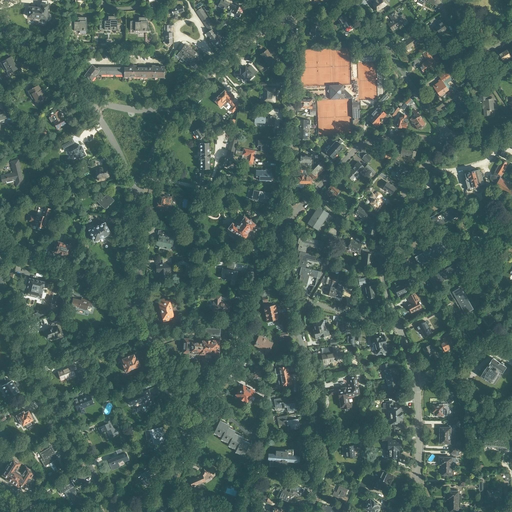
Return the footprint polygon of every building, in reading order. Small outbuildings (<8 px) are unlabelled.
[(225,9),(227,10),(230,3),(225,1),(225,0),(221,0),(218,6),(222,8),(222,9),(225,10),(225,9)] [(375,0),(376,2),(373,5),(377,11),(386,5),(382,0),(375,0)] [(48,1),(42,1),(41,9),(29,7),(29,12),(28,11),(26,13),(26,14),(28,15),(28,17),(30,17),(31,18),(33,18),(33,17),(42,18),(42,19),(44,19),(45,18),(47,19),(48,1)] [(235,15),(239,17),(241,13),(237,11),(240,6),(236,5),(235,6),(230,3),(227,10),(228,11),(228,12),(231,14),(232,13),(235,15)] [(182,6),(171,10),(173,15),(173,19),(177,19),(177,14),(184,11),(182,6)] [(390,23),(388,24),(392,31),(407,21),(403,14),(398,17),(395,12),(393,13),(391,15),(389,16),(391,19),(392,18),(393,21),(391,22),(390,21),(390,22),(390,23)] [(351,25),(344,14),(337,19),(342,26),(344,29),(345,29),(347,32),(353,28),(351,25)] [(101,20),(100,20),(100,21),(100,29),(105,29),(105,30),(110,30),(110,29),(114,29),(115,30),(115,29),(117,29),(117,30),(117,21),(116,21),(116,16),(110,16),(110,15),(109,15),(107,15),(107,18),(108,18),(108,21),(105,21),(105,20),(101,20)] [(75,21),(71,21),(69,21),(69,22),(69,30),(74,30),(74,31),(80,31),(80,30),(83,30),(85,30),(87,30),(87,31),(87,22),(86,22),(86,17),(80,17),(80,16),(79,16),(77,16),(77,19),(78,19),(78,22),(75,22),(75,21)] [(130,22),(130,30),(135,30),(135,31),(141,31),(141,30),(144,30),(144,31),(146,31),(146,30),(147,30),(147,31),(148,31),(148,22),(146,22),(147,17),(141,17),(139,17),(139,16),(138,16),(138,19),(139,19),(139,22),(136,22),(136,21),(132,21),(130,21),(130,22)] [(319,22),(319,18),(311,18),(311,22),(312,22),(311,31),(310,31),(310,36),(312,36),(312,37),(313,37),(313,36),(318,37),(319,26),(316,26),(316,22),(319,22)] [(437,25),(434,27),(439,35),(441,37),(444,35),(442,33),(447,29),(440,19),(437,21),(435,23),(437,25)] [(212,29),(209,31),(207,33),(214,44),(215,43),(216,44),(218,43),(218,42),(220,41),(219,39),(218,38),(212,29)] [(94,31),(92,31),(68,33),(61,34),(62,44),(64,61),(69,61),(68,54),(70,51),(88,49),(88,51),(108,49),(115,49),(147,50),(147,33),(108,31),(94,31)] [(412,49),(411,47),(419,42),(415,35),(416,35),(413,31),(408,35),(410,38),(403,42),(404,43),(402,44),(406,50),(409,49),(410,50),(412,49)] [(180,51),(177,55),(182,58),(184,55),(190,47),(189,46),(188,47),(185,44),(180,51)] [(184,55),(182,58),(186,61),(188,58),(194,50),(191,48),(191,47),(190,47),(184,55)] [(273,58),(267,50),(265,52),(261,47),(258,49),(262,54),(261,54),(264,58),(264,59),(265,61),(266,61),(269,66),(276,61),(277,62),(280,60),(277,56),(273,58)] [(188,58),(186,61),(190,64),(198,53),(197,52),(197,53),(194,50),(188,58)] [(501,64),(511,57),(511,53),(510,55),(507,50),(500,54),(502,59),(500,61),(501,64)] [(424,65),(420,67),(425,74),(438,65),(437,64),(440,62),(436,56),(433,58),(428,51),(424,55),(428,61),(425,62),(426,63),(423,64),(424,65)] [(198,53),(190,64),(194,67),(196,64),(197,63),(199,60),(202,57),(199,54),(199,53),(198,53)] [(461,54),(457,57),(460,59),(457,62),(467,74),(470,72),(471,73),(474,70),(473,69),(476,67),(466,54),(464,56),(461,54)] [(18,69),(11,57),(0,63),(3,67),(4,66),(9,74),(18,69)] [(452,64),(446,68),(438,74),(442,80),(433,86),(437,92),(439,95),(440,96),(441,96),(446,92),(447,93),(452,90),(448,83),(456,77),(457,80),(461,78),(461,77),(452,64)] [(164,69),(164,66),(155,66),(152,66),(152,68),(136,68),(136,65),(133,65),(133,68),(98,67),(97,69),(92,65),(85,76),(92,81),(93,80),(94,80),(96,78),(95,77),(97,74),(101,74),(101,76),(102,76),(102,74),(112,74),(112,75),(113,75),(113,74),(123,74),(123,76),(124,76),(124,77),(129,77),(129,78),(132,78),(132,77),(164,77),(164,72),(164,69)] [(252,74),(256,71),(251,66),(247,69),(245,67),(241,70),(240,69),(239,70),(238,69),(235,72),(236,73),(235,73),(237,76),(237,77),(238,77),(240,80),(245,76),(249,80),(253,76),(252,74)] [(46,98),(39,85),(28,91),(30,95),(31,95),(36,103),(41,100),(42,101),(43,100),(42,100),(46,98)] [(245,92),(241,87),(238,90),(242,94),(244,96),(246,94),(244,92),(245,92)] [(330,88),(327,91),(330,94),(331,98),(331,99),(336,99),(342,99),(345,98),(345,99),(350,99),(350,98),(351,98),(352,99),(352,103),(353,114),(353,118),(354,118),(354,120),(353,120),(353,128),(355,128),(360,123),(359,120),(358,120),(358,118),(361,118),(361,114),(360,114),(360,111),(360,110),(359,102),(355,103),(355,99),(343,88),(341,88),(341,87),(336,88),(330,88)] [(274,102),(275,89),(264,88),(264,101),(274,102)] [(218,98),(215,102),(221,107),(224,104),(225,105),(229,101),(230,101),(231,102),(234,98),(229,92),(228,93),(225,90),(217,97),(218,98)] [(459,92),(453,96),(457,102),(456,103),(457,103),(456,105),(455,105),(453,109),(456,110),(457,109),(458,109),(455,116),(459,118),(462,113),(463,114),(465,108),(466,109),(469,105),(460,101),(458,97),(461,95),(459,92)] [(386,94),(384,96),(379,101),(382,103),(388,97),(386,95),(386,94)] [(486,95),(478,96),(479,101),(483,100),(484,104),(483,104),(483,108),(484,108),(485,116),(490,115),(490,111),(491,111),(491,110),(493,110),(492,99),(486,100),(486,95)] [(315,97),(312,96),(312,100),(308,100),(308,98),(305,98),(305,99),(301,99),(301,104),(316,105),(316,104),(315,104),(315,97)] [(404,102),(404,103),(407,105),(409,106),(414,100),(412,99),(409,97),(407,99),(404,102)] [(236,103),(236,104),(230,110),(233,113),(239,106),(236,103)] [(301,108),(310,109),(310,112),(312,112),(315,112),(316,112),(316,105),(301,104),(300,105),(300,107),(301,108)] [(377,107),(373,112),(384,122),(389,116),(390,114),(394,116),(396,114),(399,109),(395,106),(392,112),(390,110),(388,110),(386,113),(382,109),(381,110),(377,107)] [(56,122),(54,123),(57,128),(62,125),(63,126),(65,125),(65,124),(66,124),(63,118),(61,119),(60,117),(58,113),(59,112),(57,109),(50,113),(52,117),(52,116),(56,122)] [(0,129),(1,130),(0,127),(0,120),(1,120),(3,119),(5,119),(5,118),(6,118),(7,121),(12,120),(9,110),(4,111),(2,112),(0,112),(0,129)] [(424,123),(418,114),(419,114),(417,111),(415,112),(414,110),(412,111),(414,114),(411,117),(412,118),(410,119),(412,123),(414,123),(417,128),(424,123)] [(371,114),(373,116),(369,120),(375,126),(377,127),(381,123),(382,124),(384,122),(373,112),(371,114)] [(407,122),(407,119),(406,118),(406,116),(402,115),(401,115),(400,118),(400,117),(400,118),(399,118),(398,122),(397,122),(396,126),(401,127),(401,126),(405,127),(407,122)] [(254,117),(254,123),(265,123),(265,122),(268,122),(268,126),(273,126),(273,123),(273,117),(273,116),(268,116),(268,119),(266,119),(265,119),(265,117),(262,117),(255,117),(254,117)] [(300,120),(300,128),(308,129),(308,125),(310,125),(310,120),(308,120),(300,120)] [(201,127),(193,132),(201,143),(203,143),(202,140),(205,138),(204,136),(201,131),(202,130),(201,127)] [(300,128),(299,139),(307,140),(308,129),(300,128)] [(338,138),(331,146),(338,153),(339,152),(340,152),(341,150),(341,149),(343,147),(344,147),(341,145),(340,144),(342,141),(338,138)] [(82,146),(81,147),(80,147),(79,144),(75,146),(74,147),(73,144),(74,144),(75,143),(72,139),(60,145),(63,150),(67,147),(69,149),(71,154),(72,153),(74,157),(76,156),(76,157),(77,156),(78,155),(80,158),(86,155),(83,151),(84,150),(83,150),(82,147),(82,146)] [(258,147),(261,147),(260,151),(272,151),(273,144),(268,144),(268,142),(270,142),(270,141),(258,140),(258,145),(258,147)] [(201,173),(196,173),(197,183),(205,183),(205,179),(204,179),(204,169),(210,169),(210,158),(211,158),(211,155),(209,155),(209,143),(203,143),(201,143),(201,173)] [(337,153),(338,153),(331,146),(329,144),(324,150),(331,156),(330,157),(333,159),(333,158),(335,156),(336,156),(337,154),(337,153)] [(416,152),(398,148),(397,155),(401,156),(402,154),(409,156),(409,158),(414,159),(415,157),(416,154),(415,154),(416,152)] [(236,151),(236,153),(236,154),(242,155),(241,159),(247,161),(246,163),(252,164),(254,157),(255,158),(256,151),(244,149),(243,151),(237,150),(236,151)] [(378,156),(380,162),(382,161),(386,160),(390,158),(387,150),(379,153),(380,155),(380,156),(378,156)] [(240,162),(233,158),(234,156),(227,154),(226,157),(225,160),(223,166),(231,168),(232,163),(238,166),(240,162)] [(366,154),(363,158),(367,163),(371,159),(366,154)] [(299,160),(299,162),(304,162),(304,165),(305,165),(305,166),(306,166),(313,166),(314,165),(315,164),(315,162),(313,162),(313,160),(311,160),(311,156),(307,156),(304,156),(301,156),(300,160),(299,160)] [(17,186),(23,184),(18,160),(11,162),(14,174),(12,174),(12,173),(1,176),(3,183),(6,182),(6,183),(13,181),(16,181),(17,186)] [(502,160),(495,172),(494,175),(493,175),(492,175),(492,176),(491,176),(491,177),(491,178),(491,179),(491,180),(492,180),(492,181),(493,181),(494,181),(495,185),(496,186),(511,196),(511,195),(511,184),(501,178),(509,164),(506,162),(507,162),(505,161),(502,160)] [(316,167),(315,168),(320,173),(322,170),(323,170),(324,170),(325,168),(325,167),(326,167),(320,162),(320,163),(319,162),(317,165),(318,165),(316,167)] [(347,175),(352,180),(360,171),(363,167),(358,162),(354,166),(354,167),(353,168),(353,169),(347,175)] [(368,173),(370,176),(371,175),(372,175),(375,172),(367,165),(364,168),(369,172),(368,173)] [(397,173),(395,176),(401,180),(404,175),(404,176),(405,174),(406,171),(401,168),(398,166),(394,171),(397,173)] [(108,174),(107,167),(103,168),(103,167),(96,168),(98,180),(102,179),(102,178),(108,177),(109,177),(109,176),(110,176),(109,175),(109,174),(108,174)] [(311,170),(309,173),(310,174),(315,179),(315,178),(316,179),(317,177),(317,176),(318,176),(317,175),(320,173),(315,168),(314,169),(312,171),(311,170)] [(259,180),(271,181),(272,174),(267,174),(267,172),(269,172),(269,171),(257,170),(257,175),(260,175),(259,180)] [(481,172),(480,173),(480,170),(474,171),(474,170),(471,171),(471,172),(471,171),(471,172),(466,174),(468,180),(467,180),(469,188),(468,188),(467,189),(468,191),(469,191),(475,190),(475,189),(475,188),(479,187),(479,188),(480,188),(485,187),(486,187),(487,185),(487,184),(485,183),(484,184),(483,177),(484,176),(484,175),(484,174),(484,173),(483,173),(483,172),(482,172),(481,172)] [(312,183),(312,181),(312,179),(313,178),(307,173),(306,174),(300,173),(300,175),(298,175),(298,178),(296,178),(296,180),(295,180),(295,186),(309,186),(309,183),(311,184),(311,183),(312,183)] [(392,194),(395,188),(393,186),(392,185),(387,182),(383,188),(386,190),(387,191),(392,194)] [(337,196),(336,195),(340,190),(333,184),(329,189),(326,192),(334,199),(337,196)] [(263,192),(254,190),(253,196),(251,196),(251,197),(252,197),(252,200),(265,202),(266,199),(270,200),(271,193),(265,192),(264,192),(263,192)] [(372,194),(370,197),(373,199),(371,203),(372,204),(370,206),(375,209),(376,208),(378,209),(382,204),(381,203),(383,201),(379,199),(381,195),(377,192),(375,195),(372,194)] [(108,206),(114,200),(108,194),(104,198),(102,197),(103,196),(101,194),(96,199),(106,209),(109,207),(108,206)] [(170,204),(171,198),(164,197),(160,196),(158,202),(157,202),(156,207),(166,209),(166,210),(170,211),(171,205),(170,204)] [(331,206),(337,212),(339,209),(334,203),(331,206)] [(369,218),(367,216),(369,213),(359,206),(354,213),(364,220),(363,221),(366,223),(367,221),(368,222),(369,218)] [(31,217),(29,221),(35,222),(34,224),(35,224),(35,225),(45,228),(48,217),(50,217),(52,210),(44,207),(41,216),(37,215),(36,218),(31,217)] [(328,214),(323,210),(319,208),(317,212),(315,211),(310,219),(311,220),(309,224),(318,230),(320,226),(321,227),(326,218),(328,214)] [(447,212),(445,209),(440,212),(446,223),(456,217),(454,213),(452,209),(447,212)] [(432,217),(429,218),(431,221),(433,226),(435,229),(446,223),(440,212),(434,215),(434,216),(436,218),(433,220),(432,217)] [(257,222),(254,220),(251,218),(250,220),(244,215),(239,222),(236,220),(233,224),(232,223),(229,228),(239,235),(236,238),(241,242),(243,239),(244,239),(246,238),(246,237),(247,236),(247,235),(246,234),(250,229),(251,229),(252,228),(253,228),(254,227),(254,226),(255,225),(254,225),(257,222)] [(369,218),(368,222),(369,222),(366,233),(375,235),(378,224),(376,223),(377,220),(370,218),(369,218)] [(88,228),(88,229),(89,229),(95,242),(96,241),(96,242),(97,242),(98,242),(98,241),(99,241),(99,240),(99,239),(106,236),(106,237),(107,237),(108,237),(108,236),(109,236),(110,235),(110,234),(105,223),(99,226),(98,225),(96,226),(95,228),(93,224),(87,226),(88,228)] [(158,242),(156,241),(155,247),(159,247),(159,248),(160,248),(170,250),(171,244),(173,244),(174,239),(167,238),(169,231),(160,230),(158,242)] [(327,233),(324,239),(337,244),(339,237),(327,233)] [(297,251),(300,252),(306,253),(308,245),(316,247),(316,245),(321,247),(323,242),(300,236),(299,239),(300,239),(297,251)] [(441,253),(452,247),(446,236),(435,242),(441,253)] [(64,254),(69,256),(70,256),(71,256),(71,255),(72,250),(71,250),(72,246),(73,241),(68,240),(67,244),(58,242),(57,244),(56,244),(55,245),(54,249),(54,250),(54,251),(55,252),(60,253),(60,254),(60,255),(63,255),(64,255),(64,254)] [(362,253),(363,250),(363,249),(360,248),(362,245),(351,240),(347,248),(358,253),(358,254),(360,255),(362,253)] [(441,253),(435,242),(430,245),(432,248),(427,251),(431,259),(441,253)] [(431,259),(427,251),(425,248),(420,251),(421,254),(416,257),(419,262),(420,265),(431,259)] [(364,250),(363,249),(363,250),(362,253),(363,253),(363,265),(371,266),(372,254),(372,250),(364,250)] [(238,254),(231,252),(230,261),(237,262),(238,254)] [(305,269),(305,268),(307,260),(316,263),(318,256),(306,253),(300,252),(300,255),(301,255),(298,267),(301,267),(305,269)] [(171,258),(162,259),(163,264),(156,265),(157,265),(157,271),(157,272),(160,272),(161,278),(167,277),(167,278),(168,278),(167,271),(171,271),(171,270),(170,270),(170,264),(172,264),(171,258)] [(456,274),(467,268),(461,258),(450,264),(456,274)] [(223,269),(222,273),(223,273),(222,279),(224,279),(225,280),(226,279),(230,280),(231,280),(231,279),(236,280),(237,271),(234,270),(231,270),(232,268),(234,268),(235,263),(233,262),(228,262),(227,267),(227,269),(223,269)] [(456,274),(450,264),(445,267),(446,270),(441,273),(446,280),(456,274)] [(305,269),(301,267),(300,270),(302,271),(299,282),(306,284),(308,276),(320,278),(321,272),(305,268),(305,269)] [(446,280),(441,273),(440,270),(434,273),(436,276),(431,279),(433,283),(435,286),(446,280)] [(31,279),(30,279),(26,295),(36,297),(36,296),(41,297),(44,288),(45,288),(47,287),(47,284),(47,283),(45,283),(45,282),(43,282),(42,281),(41,281),(40,281),(39,282),(35,281),(35,280),(33,279),(32,279),(31,279)] [(396,287),(394,288),(398,297),(402,295),(402,294),(406,292),(404,288),(405,287),(404,285),(403,286),(403,284),(404,284),(402,279),(398,281),(399,284),(396,285),(396,287)] [(335,297),(337,289),(334,288),(335,282),(331,281),(329,290),(327,289),(326,294),(331,296),(335,297)] [(340,289),(337,289),(335,297),(338,298),(341,298),(342,292),(342,290),(344,291),(346,285),(341,284),(340,289)] [(373,286),(365,287),(367,299),(375,298),(373,286)] [(457,297),(454,299),(457,304),(467,298),(461,288),(458,289),(454,292),(457,297)] [(261,292),(261,294),(262,297),(263,303),(268,302),(267,296),(269,296),(268,290),(261,292)] [(407,306),(411,313),(421,308),(417,301),(419,300),(415,292),(407,297),(409,301),(410,302),(407,304),(408,306),(407,306)] [(209,296),(209,297),(210,297),(214,297),(213,300),(215,300),(215,303),(214,303),(213,313),(229,314),(229,310),(230,307),(229,307),(229,303),(223,303),(223,304),(220,303),(221,296),(220,296),(220,297),(209,296)] [(164,298),(159,300),(159,303),(160,305),(159,305),(160,307),(160,308),(162,314),(162,315),(162,316),(163,317),(164,321),(174,319),(171,306),(180,303),(179,299),(170,301),(169,300),(165,301),(164,298)] [(467,298),(457,304),(460,310),(463,308),(466,313),(470,311),(473,309),(467,298)] [(71,306),(85,309),(86,305),(91,306),(92,302),(82,299),(81,301),(73,299),(71,306)] [(278,314),(276,304),(269,306),(269,304),(264,306),(264,307),(263,307),(264,313),(265,313),(267,322),(278,319),(278,318),(279,317),(278,315),(277,314),(278,314)] [(48,329),(49,329),(44,331),(47,338),(51,337),(52,339),(57,337),(56,336),(60,334),(57,326),(55,323),(60,321),(59,318),(50,321),(51,325),(52,324),(54,327),(52,328),(52,327),(48,329)] [(313,330),(325,328),(326,328),(326,324),(324,324),(323,319),(317,320),(317,319),(316,319),(315,319),(314,319),(314,320),(313,320),(313,321),(314,322),(313,322),(314,327),(313,327),(313,330)] [(427,324),(425,321),(415,326),(418,331),(421,330),(424,337),(432,333),(430,329),(431,329),(427,323),(427,324)] [(341,327),(341,331),(351,332),(351,326),(349,326),(349,323),(344,322),(344,324),(342,324),(342,327),(341,327)] [(470,330),(469,329),(466,331),(471,338),(473,336),(477,341),(483,337),(480,332),(481,331),(477,326),(473,328),(470,330)] [(216,355),(217,355),(217,353),(219,353),(219,351),(220,351),(220,350),(220,340),(218,340),(218,335),(220,335),(221,329),(206,328),(205,334),(210,335),(210,336),(208,335),(208,338),(210,338),(210,341),(206,341),(205,340),(204,340),(203,340),(203,343),(194,342),(194,340),(193,339),(184,338),(183,348),(182,349),(182,351),(183,352),(183,353),(192,354),(192,353),(201,354),(202,355),(203,355),(205,354),(206,354),(206,352),(211,352),(211,354),(212,354),(213,355),(215,355),(216,355)] [(315,337),(315,339),(321,338),(321,337),(329,335),(328,331),(326,332),(325,328),(313,330),(313,331),(314,331),(314,334),(313,334),(313,335),(313,336),(313,337),(314,337),(315,337)] [(452,340),(455,338),(452,331),(449,332),(450,335),(446,337),(447,338),(444,339),(444,341),(441,343),(442,345),(445,352),(455,347),(452,340)] [(256,342),(255,345),(268,352),(270,349),(271,348),(271,347),(273,343),(269,341),(270,339),(267,337),(267,336),(263,334),(262,337),(259,335),(257,341),(256,340),(256,342)] [(372,347),(387,344),(387,343),(386,343),(385,340),(386,340),(387,339),(387,338),(386,337),(385,337),(382,338),(382,335),(379,336),(379,337),(376,338),(376,335),(371,336),(371,339),(372,343),(373,347),(372,347)] [(387,353),(387,352),(386,347),(388,347),(387,346),(387,344),(372,347),(373,349),(373,351),(375,350),(376,354),(382,353),(383,354),(383,355),(384,355),(385,355),(386,355),(387,354),(387,353)] [(431,345),(424,348),(427,356),(432,354),(434,358),(437,356),(436,352),(434,353),(431,345)] [(333,346),(332,346),(334,353),(329,354),(329,355),(327,355),(327,354),(322,355),(324,365),(329,364),(328,361),(330,361),(330,362),(341,360),(339,352),(338,346),(333,346)] [(105,349),(94,353),(99,366),(110,362),(105,349)] [(135,368),(140,366),(137,358),(136,359),(134,354),(120,360),(122,365),(123,365),(126,373),(130,371),(131,370),(135,368)] [(69,377),(75,374),(73,369),(76,368),(75,364),(74,365),(73,362),(78,360),(75,355),(68,357),(70,363),(71,363),(72,366),(66,368),(67,369),(58,372),(59,374),(60,378),(61,380),(66,378),(66,379),(69,377)] [(506,368),(506,367),(504,365),(505,364),(502,362),(501,363),(499,362),(494,358),(490,364),(490,363),(488,366),(486,369),(486,368),(483,372),(484,372),(482,376),(491,382),(495,376),(495,377),(499,370),(503,372),(503,371),(504,371),(504,370),(505,370),(505,369),(506,368)] [(396,373),(395,368),(389,369),(388,363),(380,365),(382,370),(383,370),(383,371),(382,372),(383,375),(384,375),(385,380),(396,378),(395,374),(396,373)] [(255,366),(253,378),(259,379),(260,375),(261,375),(262,371),(261,371),(261,367),(262,365),(255,364),(255,366)] [(268,379),(278,377),(288,375),(287,370),(288,370),(290,369),(289,366),(288,367),(288,366),(279,368),(280,371),(279,371),(279,373),(280,373),(281,374),(275,376),(275,372),(269,373),(270,377),(268,377),(268,379)] [(289,375),(288,375),(278,377),(280,387),(292,384),(291,379),(290,379),(290,375),(289,375)] [(3,385),(2,385),(8,397),(19,392),(12,380),(8,382),(7,381),(5,376),(0,378),(0,383),(1,383),(3,385)] [(349,408),(352,407),(351,403),(348,404),(347,396),(359,394),(356,376),(349,377),(351,384),(349,385),(349,386),(345,387),(345,388),(329,391),(330,394),(338,393),(338,397),(339,398),(341,409),(345,409),(346,410),(347,410),(348,410),(349,410),(349,409),(349,408)] [(388,396),(394,394),(392,389),(399,387),(398,381),(397,381),(396,378),(385,380),(386,384),(386,385),(387,389),(386,390),(388,396)] [(235,395),(243,401),(244,400),(247,402),(255,392),(251,389),(249,390),(244,385),(240,389),(240,388),(237,391),(238,392),(235,395)] [(94,404),(91,396),(92,396),(89,388),(84,390),(86,397),(74,401),(77,409),(79,412),(84,410),(83,408),(94,404)] [(141,393),(132,397),(132,396),(127,398),(130,405),(134,404),(134,402),(143,399),(146,406),(154,403),(149,390),(143,392),(143,393),(142,394),(141,393)] [(450,397),(446,401),(449,405),(454,400),(452,398),(450,397)] [(289,411),(297,410),(295,401),(287,402),(284,403),(283,398),(274,399),(276,409),(284,407),(284,408),(288,408),(289,411)] [(388,412),(389,416),(403,415),(402,415),(402,410),(401,411),(401,407),(391,407),(391,405),(393,405),(392,402),(386,402),(386,403),(383,404),(383,409),(386,409),(386,412),(388,412)] [(440,402),(433,402),(433,407),(433,410),(433,412),(434,412),(434,415),(445,416),(445,415),(447,415),(447,410),(444,410),(444,404),(440,404),(440,402)] [(24,411),(17,416),(15,418),(16,421),(18,420),(19,422),(20,422),(23,426),(26,424),(27,427),(32,424),(30,421),(33,420),(31,416),(31,415),(29,411),(25,413),(24,411)] [(287,421),(286,415),(278,417),(280,426),(287,425),(288,426),(291,425),(292,429),(300,428),(298,418),(290,420),(287,421)] [(403,415),(389,416),(387,416),(387,430),(394,429),(393,426),(391,426),(391,424),(401,423),(401,420),(402,420),(402,415),(403,415)] [(108,423),(98,427),(101,433),(108,430),(109,433),(108,433),(110,438),(113,436),(114,437),(115,436),(114,436),(117,435),(116,435),(120,433),(118,428),(115,429),(110,416),(103,419),(105,422),(107,421),(108,423)] [(220,420),(214,432),(213,434),(222,438),(221,440),(229,444),(228,446),(236,450),(235,452),(244,457),(250,443),(243,439),(244,437),(235,433),(236,430),(229,427),(230,425),(220,420)] [(439,435),(452,436),(454,436),(454,426),(448,426),(448,427),(447,427),(441,427),(441,431),(440,431),(439,431),(439,435)] [(151,429),(146,430),(148,440),(155,438),(156,444),(164,443),(163,439),(165,439),(163,431),(164,431),(163,428),(163,427),(152,429),(151,429)] [(441,443),(448,443),(448,445),(453,445),(453,440),(452,440),(452,436),(439,435),(439,439),(440,439),(440,440),(441,440),(441,443)] [(368,436),(357,437),(357,441),(351,442),(352,446),(343,447),(344,452),(345,456),(346,456),(346,457),(350,456),(351,458),(355,458),(354,447),(361,447),(361,443),(368,442),(368,436)] [(398,449),(398,450),(400,449),(399,444),(402,444),(402,441),(392,441),(392,437),(383,437),(383,441),(385,441),(385,443),(388,443),(388,449),(398,449)] [(486,439),(483,447),(509,449),(508,441),(486,439)] [(51,446),(40,453),(43,458),(41,459),(45,466),(52,462),(57,470),(63,467),(58,459),(58,458),(56,455),(55,455),(54,453),(55,453),(51,446)] [(124,447),(115,451),(117,451),(118,454),(119,456),(109,460),(112,469),(120,466),(118,462),(123,460),(124,462),(129,460),(124,447)] [(298,463),(298,462),(297,462),(297,456),(299,456),(293,455),(293,449),(287,450),(287,452),(282,451),(276,451),(276,454),(269,453),(269,454),(270,454),(270,460),(269,460),(270,460),(270,466),(275,466),(276,464),(281,464),(281,465),(286,465),(287,462),(298,463)] [(398,449),(388,449),(388,458),(394,458),(394,460),(398,460),(398,457),(399,457),(399,454),(398,454),(398,450),(398,449)] [(443,467),(452,467),(452,457),(451,457),(450,457),(448,457),(441,457),(441,458),(440,458),(440,462),(441,462),(441,464),(442,464),(442,466),(443,466),(443,467)] [(20,464),(13,459),(9,464),(8,464),(5,468),(6,470),(4,473),(3,475),(8,478),(7,479),(8,479),(8,481),(11,482),(12,482),(14,483),(14,484),(16,486),(18,486),(19,486),(19,485),(24,488),(26,485),(30,488),(32,485),(35,480),(31,477),(34,472),(27,468),(26,469),(19,465),(20,464)] [(386,464),(383,464),(382,465),(380,464),(380,465),(379,464),(377,467),(379,468),(378,470),(379,471),(378,474),(380,474),(378,478),(387,482),(390,484),(392,479),(393,476),(384,472),(386,467),(384,467),(386,464)] [(198,477),(190,480),(192,487),(194,486),(195,486),(195,485),(205,481),(206,480),(207,479),(208,478),(209,477),(210,476),(210,475),(213,477),(217,467),(216,467),(212,466),(211,465),(208,471),(204,469),(202,473),(201,474),(199,475),(198,475),(198,476),(198,477)] [(158,470),(156,467),(143,473),(142,474),(145,477),(142,480),(145,487),(149,483),(150,485),(154,484),(151,477),(159,471),(158,470)] [(452,467),(443,467),(442,467),(442,471),(443,471),(443,475),(452,475),(452,467)] [(387,482),(378,478),(374,487),(378,489),(378,488),(384,490),(386,487),(385,487),(387,482)] [(71,480),(58,488),(61,494),(64,492),(68,498),(70,496),(72,500),(75,505),(75,506),(82,502),(76,492),(75,492),(74,490),(75,490),(73,487),(75,486),(71,480)] [(301,497),(304,489),(296,486),(298,483),(293,481),(292,484),(289,492),(295,495),(301,497)] [(345,496),(348,489),(339,485),(336,492),(334,491),(332,495),(344,500),(347,502),(348,498),(345,496)] [(277,497),(279,498),(282,499),(281,499),(282,500),(283,499),(291,503),(295,495),(289,492),(281,489),(277,497)] [(462,495),(459,495),(459,490),(454,490),(454,491),(448,491),(448,492),(448,496),(448,499),(450,499),(450,500),(450,501),(459,501),(459,500),(462,500),(462,495)] [(485,502),(488,502),(488,503),(493,503),(492,501),(493,501),(493,500),(495,500),(495,490),(486,491),(486,496),(487,496),(485,496),(485,502)] [(262,500),(266,502),(271,505),(273,501),(268,499),(268,498),(265,497),(264,496),(262,500)] [(367,504),(364,508),(368,511),(369,510),(370,511),(369,511),(376,511),(380,508),(379,507),(380,506),(373,501),(372,502),(368,499),(365,502),(367,504)] [(459,501),(450,501),(450,502),(450,505),(450,511),(451,511),(454,511),(453,511),(454,511),(455,511),(461,511),(461,507),(459,507),(459,501)]
